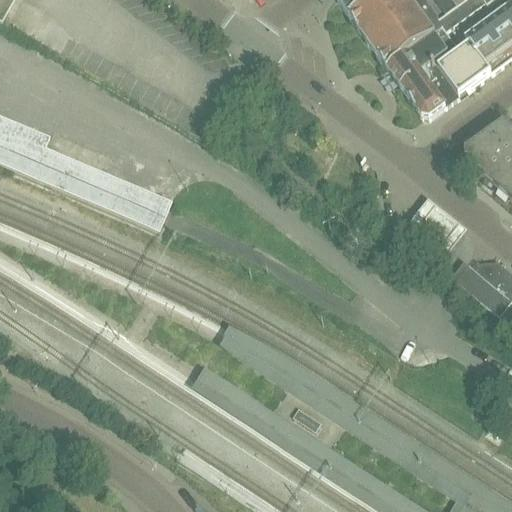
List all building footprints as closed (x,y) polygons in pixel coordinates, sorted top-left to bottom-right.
[(388,75),(389,77),(401,93),(422,123),(430,125),(446,113),(459,104),(438,75),(434,70),(457,53),(446,36),(437,25),(446,19),(454,13),(462,8),(465,6),(460,0),(439,0),(434,4),(445,18),(439,23),(422,0),(341,0),(337,3),(349,20),(349,21),(388,76),(388,75)] [(460,0),(465,6),(466,5),(465,5),(471,0),(479,0),(485,8),(487,10),(501,0),(460,0)] [(470,19),(485,8),(479,0),(471,0),(465,5),(466,5),(465,6),(462,8),(470,19)] [(462,24),(470,19),(462,8),(454,13),(462,24)] [(511,65),(511,64),(511,22),(507,16),(501,8),(493,14),(498,22),(487,31),(511,65)] [(454,30),(462,24),(454,13),(446,19),(454,30)] [(446,36),(454,30),(446,19),(437,25),(446,36)] [(491,80),(511,65),(487,31),(486,31),(481,23),(473,29),(478,37),(466,45),(491,80)] [(459,104),(466,98),(491,80),(466,45),(465,46),(469,52),(438,75),(459,104)] [(511,135),(506,130),(504,128),(465,156),(465,166),(511,206),(511,135)] [(465,232),(426,202),(409,225),(447,254),(465,232)] [(470,273),(457,287),(497,321),(509,306),(508,305),(511,300),(511,279),(498,268),(481,269),(475,277),(470,273)] [(511,511),(365,414),(288,365),(231,333),(220,351),(458,509),(456,511),(419,511),(205,373),(191,395),(369,511),(511,511)]
